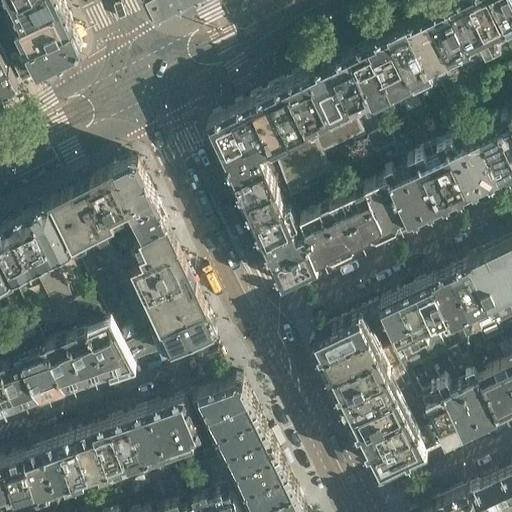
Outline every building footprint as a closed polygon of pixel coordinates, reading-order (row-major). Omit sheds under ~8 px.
[(14,50),(74,20),(64,0),(60,0),(19,20),(3,28),(0,29),(11,51),(14,50)] [(8,0),(19,20),(60,0),(8,0)] [(477,50),(476,48),(451,0),(436,0),(428,4),(451,49),(456,59),(466,54),(467,55),(477,50)] [(494,39),(474,0),(451,0),(476,48),(494,39)] [(511,30),(496,0),(474,0),(494,39),(511,30)] [(511,29),(511,0),(496,0),(511,30),(511,29)] [(451,49),(428,4),(408,14),(437,71),(447,65),(441,54),(451,49)] [(437,71),(408,14),(388,25),(417,81),(437,71)] [(67,51),(77,46),(79,45),(80,45),(81,44),(82,43),(83,42),(83,41),(83,40),(83,39),(83,37),(82,36),(74,20),(14,50),(25,72),(37,66),(37,67),(39,65),(65,52),(67,51)] [(23,74),(11,51),(0,29),(3,28),(0,23),(0,85),(3,84),(23,74)] [(417,81),(388,25),(368,35),(392,83),(407,113),(415,127),(416,130),(436,120),(427,102),(414,109),(411,104),(425,97),(417,81)] [(392,83),(368,35),(348,45),(372,93),(392,83)] [(380,109),(372,93),(348,45),(328,55),(358,115),(368,109),(370,114),(380,109)] [(367,134),(358,115),(328,55),(309,65),(331,109),(342,103),(348,116),(347,120),(359,145),(351,149),(357,160),(376,150),(367,134)] [(496,88),(482,59),(462,69),(476,98),(496,88)] [(316,132),(327,126),(321,114),(331,109),(309,65),(251,93),(276,154),(285,174),(293,192),(335,171),(316,132)] [(276,154),(251,93),(207,115),(235,173),(276,154)] [(511,112),(507,102),(501,105),(506,115),(498,118),(511,147),(511,112)] [(415,127),(407,113),(387,123),(388,124),(395,138),(415,127)] [(511,147),(498,118),(490,122),(486,113),(476,118),(501,171),(511,166),(511,147)] [(501,171),(476,118),(465,123),(470,132),(462,136),(483,180),(501,171)] [(396,140),(395,138),(388,124),(367,134),(376,150),(393,142),(396,140)] [(483,180),(462,136),(455,140),(450,130),(444,133),(469,187),(483,180)] [(469,187),(444,133),(414,148),(439,201),(469,187)] [(407,134),(396,140),(393,142),(396,148),(403,144),(405,148),(412,145),(407,134)] [(439,201),(414,148),(407,151),(411,161),(403,164),(424,208),(439,201)] [(156,193),(145,169),(146,169),(139,154),(130,152),(112,162),(132,202),(128,204),(130,208),(157,194),(157,193),(156,193)] [(276,154),(235,173),(244,194),(280,177),(285,174),(276,154)] [(424,208),(403,164),(396,168),(391,159),(384,162),(387,169),(409,215),(424,208)] [(132,202),(112,162),(111,162),(112,164),(54,193),(53,191),(49,193),(72,239),(124,213),(130,208),(128,204),(132,202)] [(409,215),(387,169),(343,190),(365,236),(409,215)] [(289,198),(280,177),(244,194),(254,214),(289,198)] [(365,236),(343,190),(300,210),(303,216),(311,237),(320,258),(365,236)] [(72,239),(49,193),(29,204),(52,249),(72,239)] [(167,215),(157,194),(130,208),(133,214),(126,217),(133,232),(167,215)] [(297,218),(289,198),(254,214),(264,234),(297,218)] [(74,294),(69,284),(52,249),(29,204),(0,218),(0,250),(11,272),(13,276),(33,265),(49,295),(53,304),(63,324),(107,308),(95,283),(74,294)] [(205,299),(172,228),(168,220),(169,219),(167,215),(133,232),(121,238),(161,322),(208,302),(206,298),(205,299)] [(303,216),(297,218),(264,234),(274,255),(311,237),(303,216)] [(511,231),(469,252),(489,294),(504,327),(511,323),(511,231)] [(320,258),(311,237),(274,255),(284,276),(320,258)] [(0,277),(11,272),(0,250),(0,277)] [(489,294),(469,252),(452,261),(475,313),(483,309),(478,299),(489,294)] [(475,313),(452,261),(434,270),(453,311),(463,306),(468,316),(475,313)] [(455,317),(453,311),(434,270),(416,278),(433,315),(443,310),(448,320),(455,317)] [(74,294),(95,283),(90,274),(69,284),(74,294)] [(433,315),(416,278),(398,287),(420,334),(427,330),(422,320),(433,315)] [(420,334),(398,287),(380,295),(390,317),(397,333),(407,328),(412,338),(420,334)] [(33,315),(53,304),(49,295),(28,305),(32,312),(33,315)] [(321,350),(372,325),(390,317),(380,295),(316,326),(313,334),(321,350)] [(169,343),(214,324),(218,322),(208,302),(161,322),(145,329),(124,340),(132,356),(169,343)] [(45,339),(33,315),(32,312),(8,324),(41,388),(65,380),(45,339)] [(132,356),(124,340),(111,315),(88,324),(107,365),(132,356)] [(41,388),(8,324),(0,328),(0,359),(19,396),(41,388)] [(107,365),(88,324),(67,331),(87,372),(107,365)] [(330,369),(382,344),(372,325),(321,350),(330,369)] [(447,347),(465,338),(461,330),(444,339),(447,347)] [(87,372),(67,331),(45,339),(65,380),(87,372)] [(340,389),(408,356),(399,336),(382,344),(330,369),(340,389)] [(429,355),(447,347),(444,339),(426,347),(429,355)] [(411,364),(429,355),(426,347),(408,356),(411,364)] [(433,363),(451,355),(447,347),(429,355),(433,363)] [(511,352),(479,368),(499,411),(511,404),(511,352)] [(415,372),(433,363),(429,355),(411,364),(415,372)] [(499,411),(479,368),(473,355),(465,359),(470,369),(460,374),(481,419),(499,411)] [(445,436),(424,391),(415,372),(411,364),(408,356),(340,389),(339,389),(349,408),(376,462),(385,465),(428,444),(445,436)] [(0,402),(19,396),(0,359),(0,402)] [(209,404),(251,388),(243,372),(243,371),(236,369),(236,370),(184,388),(193,412),(209,406),(209,404)] [(481,419),(460,374),(449,379),(445,369),(437,372),(463,428),(481,419)] [(463,428),(437,372),(430,376),(434,386),(424,391),(445,436),(463,428)] [(200,428),(193,412),(184,388),(167,394),(185,438),(193,435),(191,431),(200,428)] [(261,407),(251,388),(209,404),(209,406),(218,423),(261,407)] [(185,438),(167,394),(147,401),(165,445),(185,438)] [(165,445),(147,401),(129,407),(146,451),(165,445)] [(146,451),(129,407),(111,414),(128,458),(146,451)] [(270,426),(261,407),(218,423),(228,442),(270,426)] [(128,458),(111,414),(93,420),(110,464),(128,458)] [(110,464),(93,420),(75,426),(90,468),(97,466),(100,475),(112,470),(110,464)] [(90,468),(75,426),(58,432),(76,483),(87,479),(83,471),(90,468)] [(280,445),(270,426),(228,442),(237,461),(280,445)] [(76,483),(58,432),(41,438),(59,489),(76,483)] [(59,489),(41,438),(24,445),(34,479),(39,496),(59,489)] [(34,479),(24,445),(3,452),(14,490),(22,487),(20,480),(24,478),(25,482),(34,479)] [(218,459),(212,448),(211,445),(201,449),(206,463),(218,459)] [(231,486),(245,480),(289,464),(280,445),(237,461),(222,467),(231,486)] [(208,467),(206,463),(201,449),(173,460),(177,471),(180,478),(208,467)] [(14,490),(3,452),(0,452),(0,490),(0,488),(0,486),(4,485),(6,493),(14,490)] [(511,511),(511,459),(490,469),(511,511)] [(149,482),(177,471),(173,460),(145,471),(149,482)] [(298,482),(289,464),(245,480),(252,500),(298,482)] [(511,511),(490,469),(468,480),(481,505),(484,511),(511,511)] [(149,482),(145,471),(121,481),(125,492),(149,482)] [(224,511),(214,483),(212,479),(185,490),(192,511),(224,511)] [(243,511),(242,508),(240,504),(231,486),(224,488),(221,480),(214,483),(224,511),(243,511)] [(481,505),(468,480),(467,480),(466,480),(466,481),(445,491),(444,490),(443,491),(453,510),(459,511),(469,506),(472,510),(481,505)] [(303,504),(305,497),(304,496),(300,488),(298,482),(252,500),(254,504),(242,508),(243,511),(281,511),(302,504),(303,504)] [(192,511),(185,490),(183,487),(155,498),(160,511),(192,511)] [(454,511),(453,510),(443,491),(428,498),(426,499),(409,507),(406,511),(454,511)] [(160,511),(155,498),(154,496),(129,506),(131,511),(160,511)]
